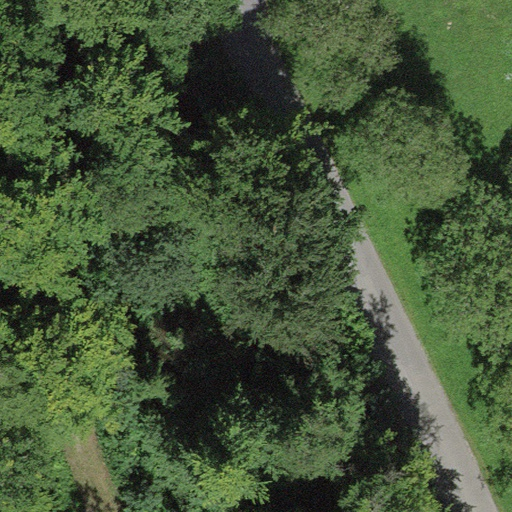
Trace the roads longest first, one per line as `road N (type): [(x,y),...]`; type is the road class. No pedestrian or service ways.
road 1 (residential): [(224,0),(470,511)]
road 2 (track): [(222,0),(133,117),(61,257),(73,391),(102,511)]
